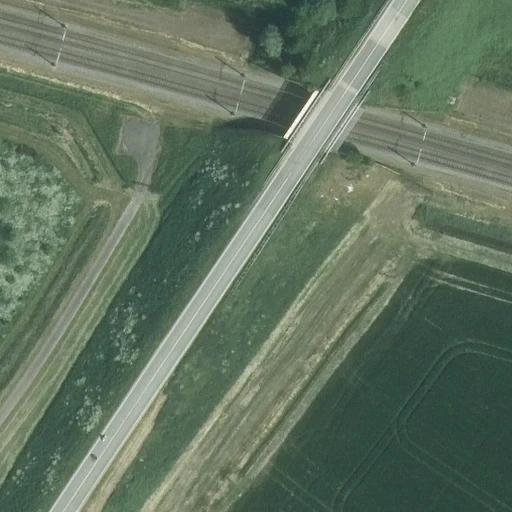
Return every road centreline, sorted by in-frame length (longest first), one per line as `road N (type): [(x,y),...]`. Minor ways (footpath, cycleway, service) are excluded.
road 1 (unclassified): [(64,511),(406,0)]
road 2 (track): [(65,0),(207,38)]
